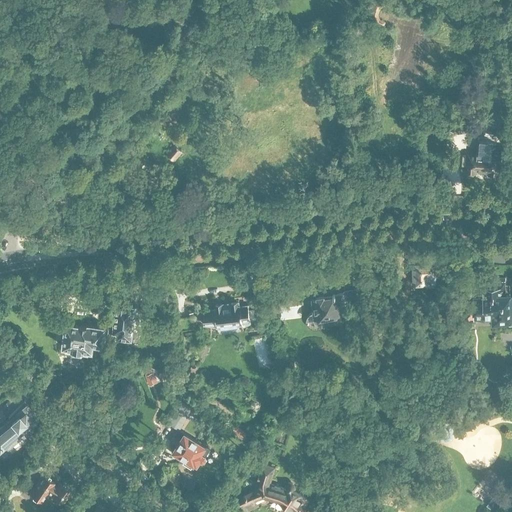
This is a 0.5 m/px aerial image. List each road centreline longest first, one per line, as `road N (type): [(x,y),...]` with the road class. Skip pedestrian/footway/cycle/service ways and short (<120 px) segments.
road 1 (unknown): [(0,247),(511,204)]
road 2 (tertiary): [(511,221),(347,224),(94,253)]
road 3 (tertiary): [(206,0),(134,96),(21,221),(9,260)]
road 4 (residential): [(0,338),(92,455),(177,511)]
